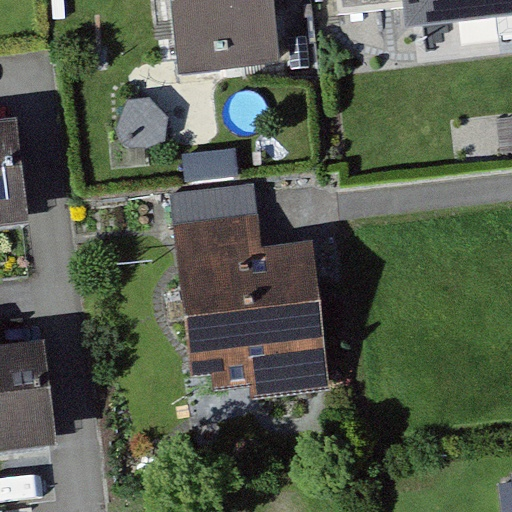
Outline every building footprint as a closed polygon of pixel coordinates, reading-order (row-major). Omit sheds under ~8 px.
[(2,0),(0,0),(0,42),(8,41),(2,0)] [(277,0),(182,0),(190,69),(284,60),(277,0)] [(411,8),(410,0),(345,0),(347,14),(411,8)] [(511,0),(411,0),(415,31),(505,19),(507,34),(511,33),(511,0)] [(0,234),(35,230),(21,128),(0,131),(0,234)] [(260,187),(176,198),(199,380),(217,378),(220,397),(260,392),(261,403),(337,393),(318,247),(269,253),(262,205),(260,187)] [(0,455),(65,447),(53,357),(12,363),(7,322),(0,322),(0,455)]
